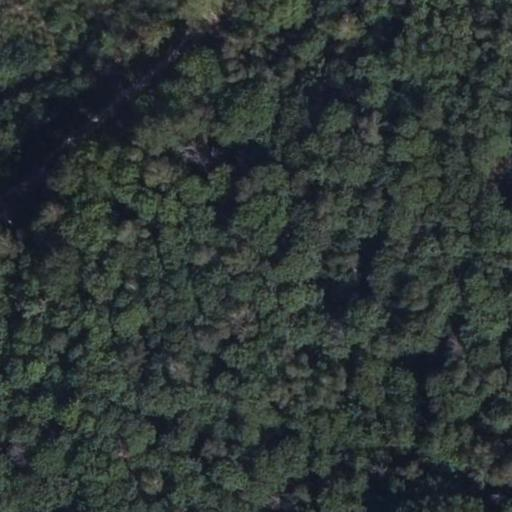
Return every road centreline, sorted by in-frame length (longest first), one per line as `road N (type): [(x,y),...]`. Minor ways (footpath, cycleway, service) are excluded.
road 1 (unknown): [(112,97),(227,0)]
road 2 (unknown): [(0,193),(112,97)]
